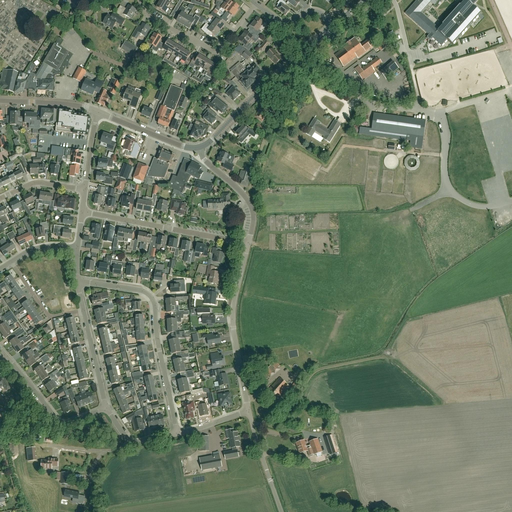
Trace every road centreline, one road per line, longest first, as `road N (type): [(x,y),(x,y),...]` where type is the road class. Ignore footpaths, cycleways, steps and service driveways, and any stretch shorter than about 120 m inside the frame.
road 1 (residential): [(177,433),(152,300),(137,289),(77,282)]
road 2 (secondary): [(200,148),(334,25)]
road 3 (unclassified): [(248,411),(231,318),(248,244)]
road 4 (residential): [(248,244),(81,211)]
road 5 (residential): [(255,3),(215,52),(147,14),(139,0)]
road 6 (track): [(386,356),(315,371),(276,421)]
road 7 (residential): [(105,408),(62,423),(4,354)]
road 8 (track): [(246,198),(289,76)]
road 9 (residential): [(105,408),(77,282)]
